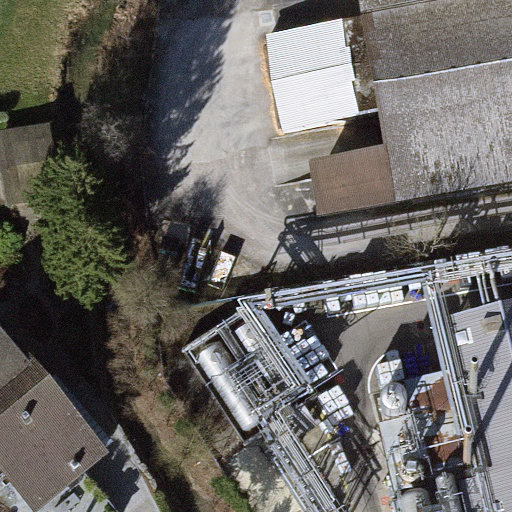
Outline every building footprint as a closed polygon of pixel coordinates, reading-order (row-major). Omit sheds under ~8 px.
[(511,0),(365,0),(369,21),(386,116),(394,164),(319,177),(326,216),(511,183),(511,0)] [(386,116),(369,21),(270,39),(286,133),(386,116)] [(60,165),(42,131),(0,138),(0,164),(7,208),(63,198),(60,165)] [(511,511),(511,319),(445,336),(457,385),(481,483),(434,494),(394,504),(395,511),(511,511)] [(99,457),(0,338),(0,464),(36,508),(99,457)] [(481,483),(457,385),(410,397),(434,494),(481,483)]
